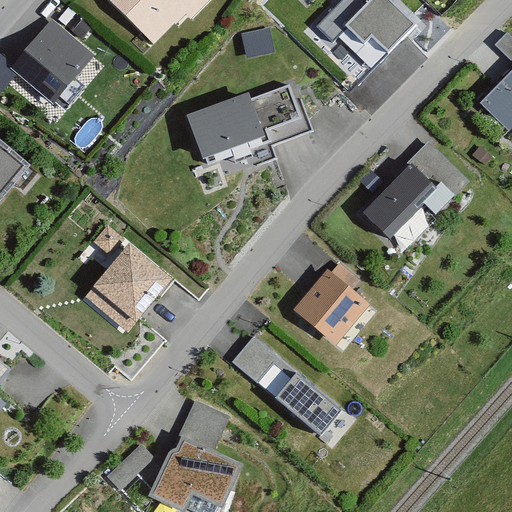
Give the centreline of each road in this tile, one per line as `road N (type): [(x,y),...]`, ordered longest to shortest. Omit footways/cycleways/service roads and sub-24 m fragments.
road 1 (residential): [(127,410),(340,164),(499,0)]
road 2 (residential): [(0,301),(127,410)]
road 3 (residential): [(127,410),(37,511)]
